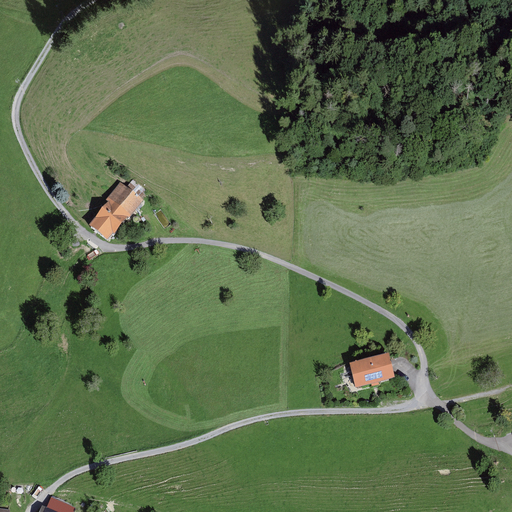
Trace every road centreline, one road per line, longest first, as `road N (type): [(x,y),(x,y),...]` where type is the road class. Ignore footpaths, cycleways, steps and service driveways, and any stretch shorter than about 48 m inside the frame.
road 1 (track): [(95,0),(53,44),(20,117),(40,173),(67,213),(103,244),(244,247),(370,302),(414,339),(436,403)]
road 2 (track): [(436,403),(292,412),(225,428),(68,476),(32,511)]
